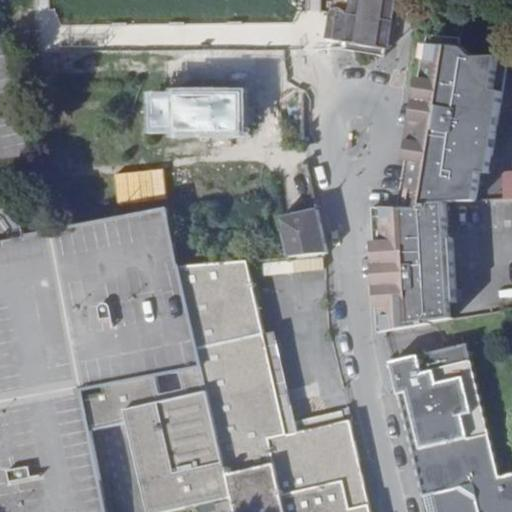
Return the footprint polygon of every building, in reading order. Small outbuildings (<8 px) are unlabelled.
[(388,46),(393,20),(396,0),(355,0),(353,14),(349,40),(349,46),(348,49),(357,50),(358,57),(359,61),(361,64),(367,66),(373,65),(376,63),(378,59),(378,54),(386,55),(388,46)] [(349,40),(353,14),(339,11),(337,24),(335,38),(349,40)] [(396,205),(396,209),(432,211),(432,203),(447,202),(475,200),(479,170),(482,152),(493,154),(501,90),(492,89),(496,54),(473,55),(460,44),(422,45),(408,142),(406,159),(399,205),(396,205)] [(163,100),(161,127),(183,127),(183,133),(247,133),(248,94),(221,94),(221,84),(216,84),(210,84),(209,94),(183,94),(183,100),(163,100)] [(511,170),(501,171),(503,198),(511,196),(511,170)] [(396,209),(374,207),(382,332),(386,331),(434,322),(434,321),(449,318),(448,304),(454,302),(460,302),(454,238),(451,238),(447,202),(432,203),(432,211),(396,209)] [(320,210),(319,209),(282,218),(290,256),(327,252),(330,252),(320,210)] [(320,257),(259,263),(260,275),(321,269),(320,257)] [(248,261),(183,268),(210,391),(272,376),(248,261)] [(448,304),(449,318),(456,317),(454,302),(448,304)] [(470,343),(393,360),(427,511),(511,511),(511,471),(499,474),(470,343)] [(272,376),(210,391),(234,499),(236,511),(367,511),(349,422),(285,436),(272,376)] [(163,511),(234,499),(210,391),(95,420),(97,429),(129,423),(147,511),(163,511)]
